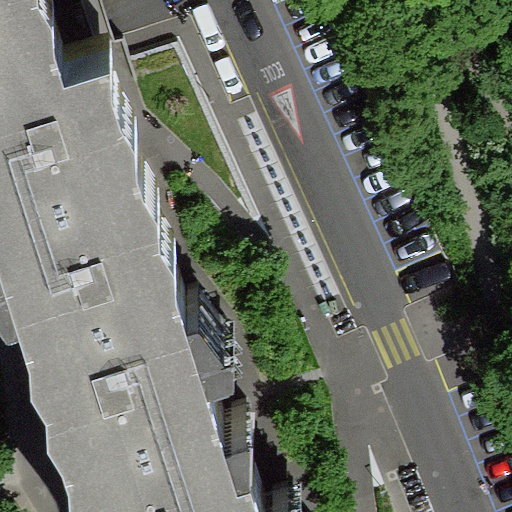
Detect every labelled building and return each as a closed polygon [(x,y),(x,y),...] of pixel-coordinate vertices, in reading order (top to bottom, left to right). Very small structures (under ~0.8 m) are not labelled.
[(0,0),(0,40),(58,22),(56,0),(0,0)] [(65,42),(58,22),(0,40),(0,189),(142,144),(135,104),(115,62),(111,27),(65,42)] [(160,176),(142,144),(0,189),(0,223),(29,314),(180,265),(176,228),(162,204),(160,176)] [(221,386),(180,265),(29,314),(32,350),(47,374),(51,403),(69,436),(221,386)] [(238,444),(221,386),(69,436),(72,472),(87,494),(92,511),(275,511),(252,440),(238,444)]
